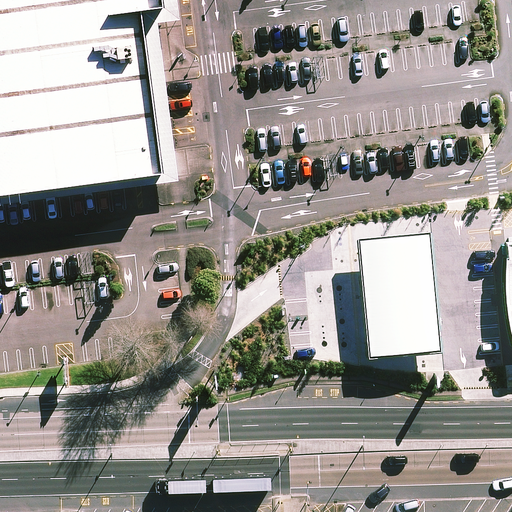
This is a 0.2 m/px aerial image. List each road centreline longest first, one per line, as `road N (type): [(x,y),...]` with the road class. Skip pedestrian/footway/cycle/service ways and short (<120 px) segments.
road 1 (trunk): [(511,466),(0,480)]
road 2 (trunk): [(0,435),(511,422)]
